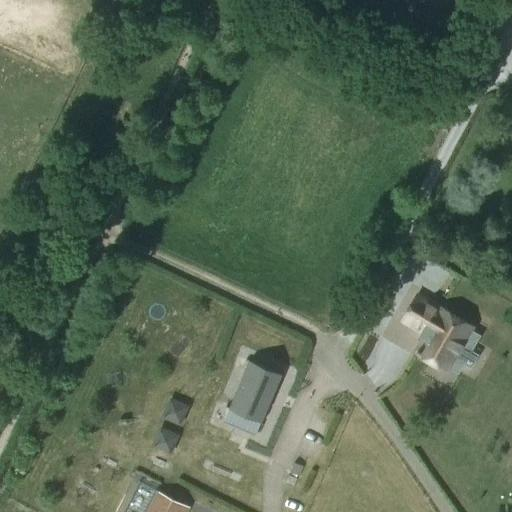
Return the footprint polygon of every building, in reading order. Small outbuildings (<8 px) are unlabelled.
[(475,327),(445,309),(443,311),(420,297),(406,320),(425,331),(424,333),(425,337),(427,338),(419,352),(450,370),(457,358),(462,357),(466,350),(465,345),(475,327)] [(252,359),(251,358),(230,407),(231,407),(231,406),(263,420),(262,421),(263,421),(285,373),(284,373),(283,374),(252,360),(252,359)] [(181,423),(188,404),(164,395),(157,413),(181,423)] [(157,425),(150,444),(172,451),(178,432),(157,425)] [(185,511),(188,507),(156,491),(145,511),(185,511)]
